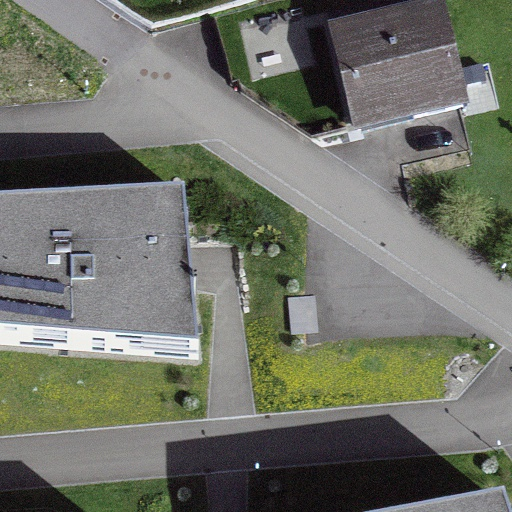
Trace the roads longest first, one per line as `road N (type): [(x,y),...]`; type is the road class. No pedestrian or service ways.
road 1 (residential): [(0,473),(511,453)]
road 2 (residential): [(511,318),(218,119)]
road 3 (residential): [(218,119),(0,138)]
road 4 (residential): [(218,119),(51,0)]
